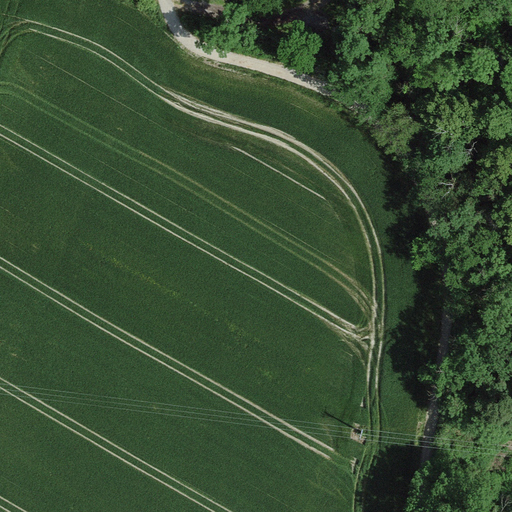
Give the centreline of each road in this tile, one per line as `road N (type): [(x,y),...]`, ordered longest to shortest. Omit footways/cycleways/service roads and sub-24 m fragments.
road 1 (track): [(165,0),(192,36),(326,80),(365,102),(416,158),(449,242),(455,324),(430,511)]
road 2 (track): [(165,0),(252,13),(317,0)]
